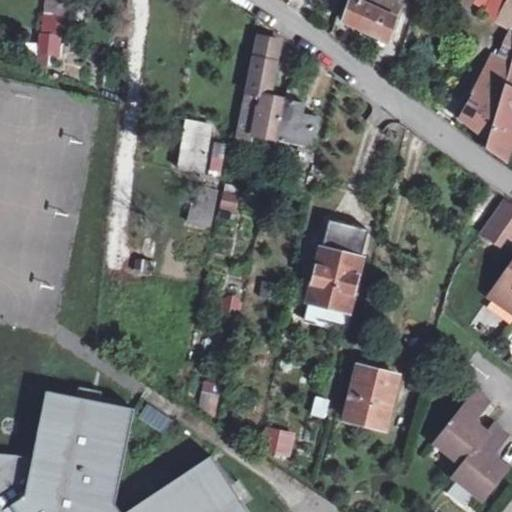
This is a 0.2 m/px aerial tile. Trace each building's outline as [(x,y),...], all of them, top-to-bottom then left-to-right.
[(64,18),(65,0),(47,0),(46,16),(64,18)] [(388,45),(400,1),(396,0),(376,0),(376,2),(372,0),(352,0),(344,25),(388,45)] [(495,20),(506,0),(489,0),(482,13),(495,20)] [(511,0),(506,0),(495,20),(492,26),(509,35),(511,35),(511,0)] [(510,63),(511,55),(511,35),(509,35),(501,59),(510,63)] [(55,59),(56,39),(40,37),(38,57),(55,59)] [(248,139),(275,144),(284,103),(267,99),(277,44),(257,40),(237,141),(247,143),(248,139)] [(291,65),(319,77),(324,71),(295,50),(291,65)] [(459,123),(486,144),(502,89),(510,63),(501,59),(494,55),(459,123)] [(511,63),(510,63),(502,89),(511,94),(511,63)] [(284,103),(275,144),(311,150),(317,123),(302,120),(307,92),(287,87),(284,103)] [(511,94),(502,89),(486,144),(485,151),(504,165),(511,142),(511,94)] [(199,182),(205,145),(208,129),(186,126),(179,178),(199,182)] [(220,148),(205,145),(199,182),(213,185),(220,148)] [(213,185),(199,182),(196,199),(210,202),(213,185)] [(222,186),(217,209),(235,212),(239,190),(222,186)] [(474,233),(497,199),(485,190),(472,208),(466,226),(474,233)] [(210,202),(196,199),(190,198),(185,217),(178,216),(175,231),(203,236),(210,202)] [(509,229),(511,230),(511,209),(501,201),(478,236),(496,248),(503,237),(509,229)] [(348,314),(360,263),(367,233),(328,224),(321,253),(309,304),(348,314)] [(511,242),(511,230),(509,229),(503,237),(511,242)] [(511,262),(487,299),(511,316),(511,262)] [(384,431),(397,380),(358,370),(345,421),(384,431)] [(198,413),(218,414),(220,384),(200,383),(198,413)] [(132,412),(44,392),(28,461),(19,458),(4,456),(0,455),(0,511),(247,511),(211,458),(125,511),(116,511),(112,506),(132,412)] [(473,426),(488,407),(475,395),(434,445),(460,468),(453,478),(481,502),(505,472),(490,459),(506,439),(492,427),(485,436),(473,426)] [(263,455),(290,459),(294,432),(267,428),(263,455)]
